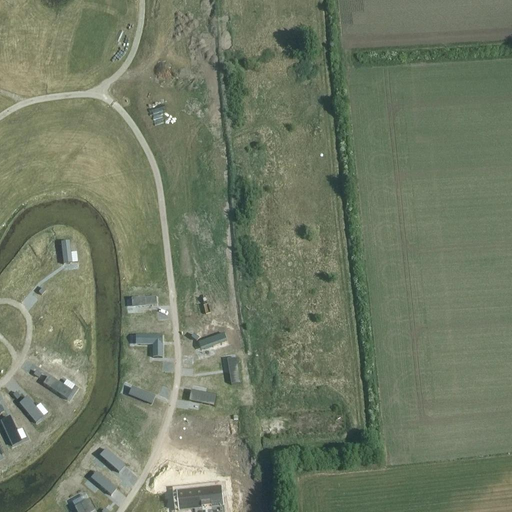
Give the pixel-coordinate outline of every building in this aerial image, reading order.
[(120,228),(123,237),(148,228),(145,219),(120,228)] [(67,242),(58,242),(60,269),(68,269),(67,254),(68,253),(67,242)] [(144,270),(147,270),(147,271),(153,270),(152,261),(127,264),(128,273),(144,271),(144,270)] [(154,299),(129,301),(129,310),(155,308),(154,299)] [(200,345),(203,353),(213,349),(214,350),(226,345),(223,336),(200,345)] [(161,338),(135,338),(135,347),(151,347),(151,359),(161,359),(161,338)] [(238,359),(228,361),(231,386),(241,385),(238,359)] [(57,386),(47,379),(42,387),(64,403),(68,396),(56,387),(57,386)] [(153,398),(129,388),(126,397),(150,406),(153,398)] [(192,392),(190,403),(215,408),(217,397),(192,392)] [(24,400),(16,406),(33,427),(40,421),(30,410),(31,409),(24,400)] [(12,431),(7,421),(0,423),(0,428),(9,449),(17,445),(11,432),(12,431)] [(124,467),(105,451),(100,457),(107,463),(106,463),(119,474),(124,467)] [(116,491),(96,474),(90,480),(111,497),(116,491)] [(228,511),(225,487),(218,487),(190,489),(180,490),(182,510),(195,509),(195,511),(228,511)] [(76,511),(92,511),(88,503),(75,510),(76,511)]
